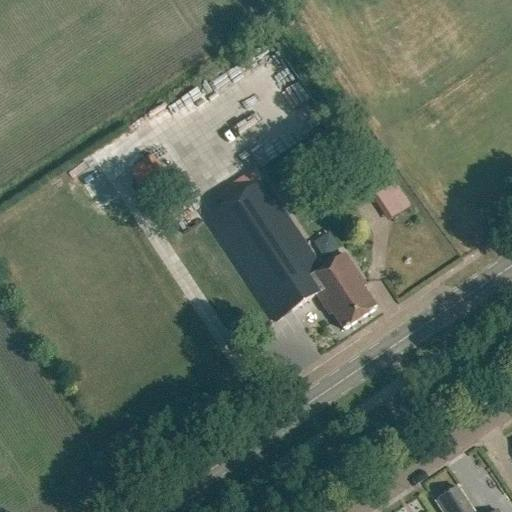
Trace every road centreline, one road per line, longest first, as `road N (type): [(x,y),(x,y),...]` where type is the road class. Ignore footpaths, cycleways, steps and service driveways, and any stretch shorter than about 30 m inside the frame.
road 1 (secondary): [(146,511),(511,264)]
road 2 (unclassified): [(349,511),(511,402)]
